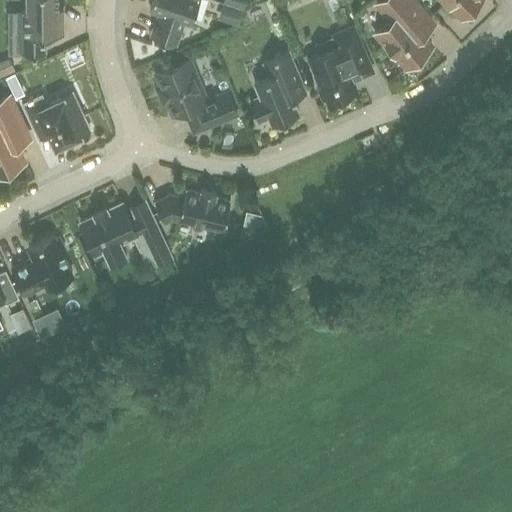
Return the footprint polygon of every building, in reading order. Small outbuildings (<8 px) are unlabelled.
[(64,34),(64,16),(63,8),(58,9),(57,0),(26,0),(26,10),(22,10),(22,32),(17,32),(17,53),(23,53),(46,53),(46,34),(64,34)] [(149,0),(151,2),(150,4),(161,8),(152,35),(175,43),(184,16),(191,19),(197,0),(149,0)] [(223,0),(223,2),(243,9),(246,0),(223,0)] [(435,23),(418,4),(414,0),(379,0),(376,2),(391,19),(375,33),(398,60),(400,58),(406,66),(432,44),(423,33),(435,23)] [(444,0),(461,17),(477,0),(444,0)] [(243,9),(223,2),(218,15),(239,22),(243,9)] [(356,88),(352,79),(373,71),(353,25),(333,34),(338,44),(309,57),(321,84),(318,85),(323,97),(326,96),(328,100),(356,88)] [(263,60),(269,75),(254,81),(260,95),(249,99),(258,121),(269,116),(272,124),(299,112),(293,97),(306,92),(288,49),(263,60)] [(0,77),(18,68),(12,56),(0,62),(0,77)] [(196,129),(214,122),(237,112),(228,91),(206,100),(189,58),(155,72),(173,114),(188,108),(196,129)] [(38,137),(49,132),(55,145),(90,129),(72,91),(47,103),(42,92),(22,102),(38,137)] [(30,137),(22,122),(9,94),(0,98),(0,171),(24,160),(17,143),(30,137)] [(154,199),(164,221),(172,217),(223,229),(230,198),(216,195),(216,191),(201,187),(200,191),(185,188),(183,195),(170,192),(154,199)] [(137,220),(132,222),(122,201),(108,208),(106,205),(94,211),(95,214),(80,220),(88,238),(86,239),(91,251),(94,250),(95,253),(104,248),(110,262),(126,254),(120,241),(133,235),(145,259),(154,255),(157,262),(172,255),(145,199),(131,206),(137,220)] [(54,234),(28,245),(34,258),(28,261),(27,259),(11,267),(24,293),(46,283),(47,286),(73,274),(62,251),(65,250),(58,236),(55,237),(54,234)] [(0,300),(4,299),(6,304),(19,297),(6,269),(4,270),(5,272),(0,273),(0,300)] [(57,308),(33,318),(40,335),(65,325),(57,308)]
